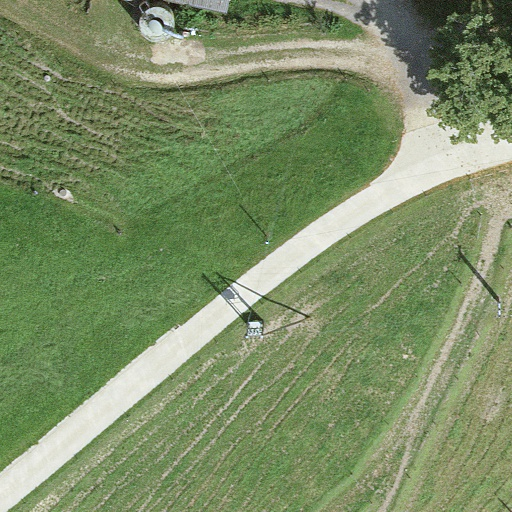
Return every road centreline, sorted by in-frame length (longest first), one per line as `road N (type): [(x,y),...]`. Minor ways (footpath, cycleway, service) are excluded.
road 1 (track): [(0,493),(320,236),(425,174),(511,145)]
road 2 (track): [(2,0),(113,57),(179,64),(355,54),(421,78)]
road 3 (track): [(395,0),(461,159)]
